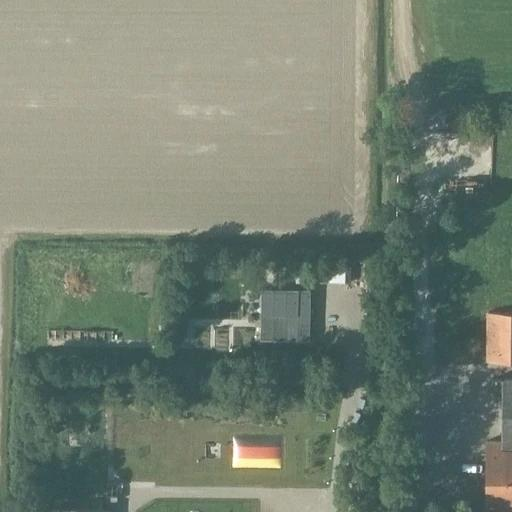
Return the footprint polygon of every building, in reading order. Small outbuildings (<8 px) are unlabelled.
[(309,290),(260,289),(259,338),(308,339),(309,290)] [(511,361),(511,312),(486,312),(485,362),(511,361)] [(511,511),(511,379),(503,379),(503,441),(486,441),(485,511),(511,511)] [(466,481),(466,470),(447,470),(447,480),(466,481)] [(400,499),(401,487),(392,487),(391,499),(400,499)]
